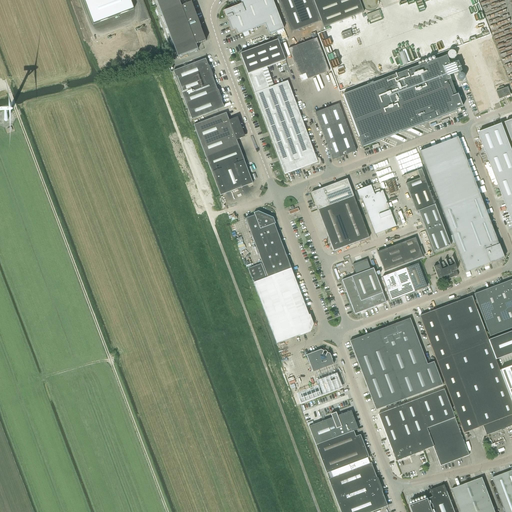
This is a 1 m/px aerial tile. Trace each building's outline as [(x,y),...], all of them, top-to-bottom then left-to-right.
[(129,0),(84,0),(94,25),(133,10),(129,0)] [(155,0),(161,15),(181,7),(181,6),(178,0),(155,0)] [(239,0),(241,4),(223,11),(226,17),(228,21),(232,31),(235,30),(237,35),(265,25),(269,35),(283,29),(272,0),(239,0)] [(278,0),(291,33),(321,21),(312,0),(278,0)] [(312,0),(321,21),(323,28),(363,13),(358,0),(312,0)] [(325,46),(335,78),(457,38),(454,28),(455,27),(457,32),(466,29),(481,75),(489,72),(493,86),(503,83),(475,0),(453,0),(459,17),(450,19),(444,2),(404,15),(403,12),(322,38),(325,46)] [(181,7),(161,15),(178,57),(198,50),(196,45),(198,44),(206,41),(205,41),(199,24),(198,24),(199,23),(198,20),(197,21),(196,20),(197,20),(191,3),(181,6),(181,7)] [(294,66),(322,55),(316,39),(288,49),(294,66)] [(314,154),(287,82),(269,89),(262,70),(285,61),(277,41),(240,55),(248,75),(255,94),(284,174),(299,169),(301,169),(304,168),(306,170),(309,168),(311,166),(313,165),(316,166),(319,165),(320,162),(319,159),(317,158),(315,155),(314,154)] [(322,55),(294,66),(300,82),(329,72),(322,55)] [(173,72),(191,120),(224,108),(221,101),(222,100),(218,91),(217,90),(212,77),(213,76),(209,67),(208,66),(205,59),(173,72)] [(347,93),(343,95),(362,147),(375,142),(445,116),(456,111),(436,60),(352,91),(347,93)] [(507,88),(504,89),(503,86),(498,88),(499,91),(495,92),(498,100),(510,95),(507,88)] [(315,113),(317,118),(333,160),(356,151),(338,104),(315,113)] [(206,158),(238,145),(235,139),(242,136),(240,129),(240,128),(240,127),(239,127),(236,120),(229,123),(226,113),(194,126),(206,158)] [(511,150),(502,124),(478,133),(511,222),(511,150)] [(498,245),(457,138),(420,152),(466,273),(489,264),(490,264),(504,258),(499,245),(498,245)] [(238,145),(206,158),(220,196),(252,184),(238,145)] [(419,179),(405,184),(416,212),(418,212),(421,221),(422,223),(424,228),(425,230),(425,231),(426,234),(430,244),(433,253),(450,246),(434,205),(424,177),(421,170),(417,171),(419,179)] [(318,210),(353,196),(347,179),(311,193),(318,210)] [(375,234),(396,227),(382,191),(374,194),(371,186),(357,191),(360,200),(362,199),(375,234)] [(353,196),(318,210),(333,251),(369,238),(353,196)] [(309,315),(274,224),(275,224),(273,218),(258,212),(253,213),(254,216),(245,219),(267,278),(253,283),(276,344),(299,335),(300,336),(310,333),(313,325),(310,315),(309,315)] [(422,257),(415,238),(377,252),(385,271),(422,257)] [(439,265),(433,267),(436,274),(438,279),(441,278),(442,281),(458,275),(456,270),(457,270),(455,265),(452,257),(438,262),(439,265)] [(356,275),(342,280),(345,288),(344,288),(345,293),(346,292),(351,305),(353,310),(355,315),(386,303),(373,268),(370,270),(366,260),(352,265),(356,275)] [(261,264),(248,269),(253,282),(266,277),(261,264)] [(418,264),(405,268),(382,277),(387,291),(391,301),(427,287),(418,264)] [(492,287),(508,330),(511,328),(511,282),(511,280),(492,287)] [(474,301),(476,304),(477,304),(490,337),(508,330),(492,287),(474,294),(476,301),(474,301)] [(476,304),(474,301),(473,302),(471,296),(419,316),(453,407),(451,409),(444,389),(378,414),(395,461),(424,451),(424,450),(433,447),(440,466),(468,455),(452,412),(454,410),(463,433),(482,426),(486,435),(511,425),(511,418),(511,415),(511,414),(511,405),(504,384),(499,371),(495,360),(488,340),(474,305),(476,304)] [(398,384),(404,400),(442,385),(434,362),(427,365),(410,319),(378,331),(389,360),(398,384)] [(404,400),(398,384),(389,360),(378,331),(350,341),(375,410),(404,400)] [(511,331),(488,340),(495,360),(511,353),(511,331)] [(306,355),(317,384),(318,386),(338,378),(332,360),(330,354),(327,353),(326,354),(323,352),(323,351),(320,350),(306,355)] [(511,365),(499,371),(504,384),(511,405),(511,365)] [(332,418),(308,427),(315,445),(316,448),(354,434),(353,431),(358,429),(351,411),(337,416),(335,413),(331,414),(332,418)] [(354,434),(316,448),(326,474),(366,458),(368,457),(360,435),(355,437),(354,434)] [(369,464),(366,458),(326,474),(328,479),(369,464)] [(339,511),(371,511),(387,506),(381,492),(382,490),(377,478),(376,478),(370,463),(369,464),(328,479),(339,511)] [(511,511),(511,470),(492,478),(504,511),(511,511)] [(459,511),(494,511),(482,478),(451,489),(459,511)] [(411,506),(412,511),(454,511),(446,489),(447,487),(446,486),(445,486),(444,485),(441,484),(440,487),(430,491),(433,498),(411,506)]
